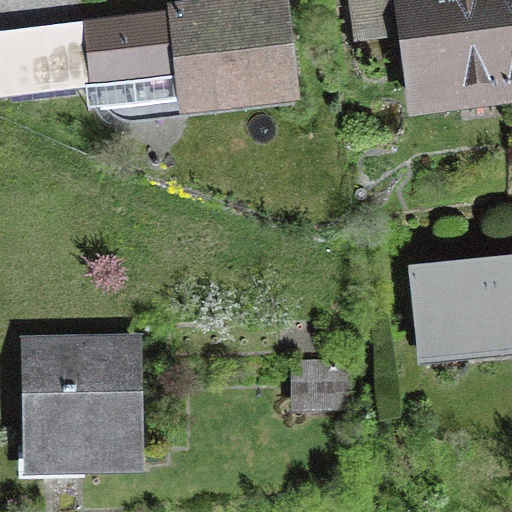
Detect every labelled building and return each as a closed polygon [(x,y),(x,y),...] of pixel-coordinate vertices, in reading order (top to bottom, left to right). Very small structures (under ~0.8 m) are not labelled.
[(163,0),(80,0),(84,18),(163,0)] [(275,0),(174,11),(174,15),(89,24),(96,83),(182,73),(184,99),(292,87),(281,0),(275,0)] [(490,91),(501,90),(489,0),(392,0),(352,5),(357,41),(402,35),(412,113),(492,103),(490,91)] [(511,0),(489,0),(501,90),(511,89),(511,91),(511,0)] [(78,27),(0,37),(0,73),(3,94),(86,83),(78,27)] [(511,258),(411,269),(421,364),(511,355),(511,258)] [(134,342),(29,343),(31,466),(136,464),(134,342)] [(347,363),(293,363),(294,408),(348,408),(347,363)]
